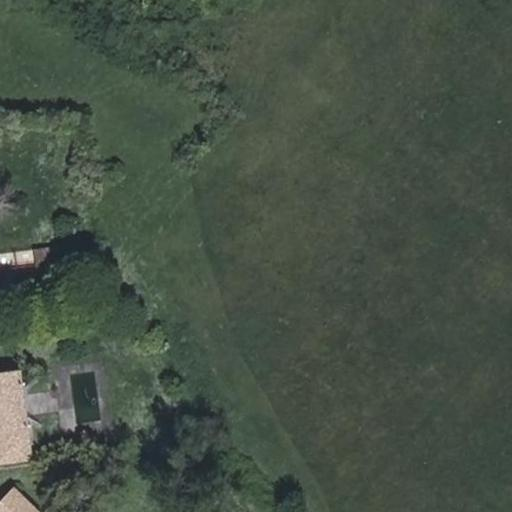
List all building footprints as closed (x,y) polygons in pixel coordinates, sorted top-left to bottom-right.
[(7,252),(0,253),(0,271),(10,270),(7,252)] [(0,442),(2,465),(22,463),(21,438),(30,437),(23,375),(0,378),(0,442)] [(31,461),(30,437),(21,438),(22,463),(31,461)] [(0,511),(6,511),(20,493),(0,494),(0,511)] [(37,511),(20,493),(6,511),(37,511)]
